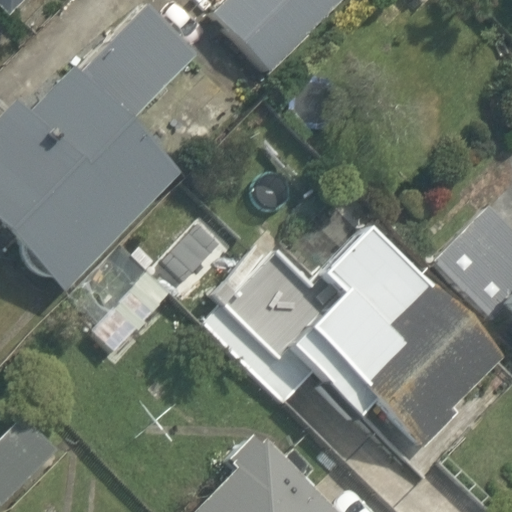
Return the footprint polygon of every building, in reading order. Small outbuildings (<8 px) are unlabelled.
[(323,0),(218,0),(198,20),(253,73),(323,0)] [(160,67),(108,11),(53,62),(46,54),(0,96),(0,246),(34,283),(151,175),(101,122),(160,67)] [(485,360),(337,218),(285,272),(304,290),(254,343),(332,417),(351,397),(410,453),(449,413),(441,405),(485,360)] [(511,262),(472,307),(511,342),(511,262)] [(0,497),(42,456),(6,418),(0,423),(0,497)] [(304,511),(232,447),(173,511),(304,511)]
